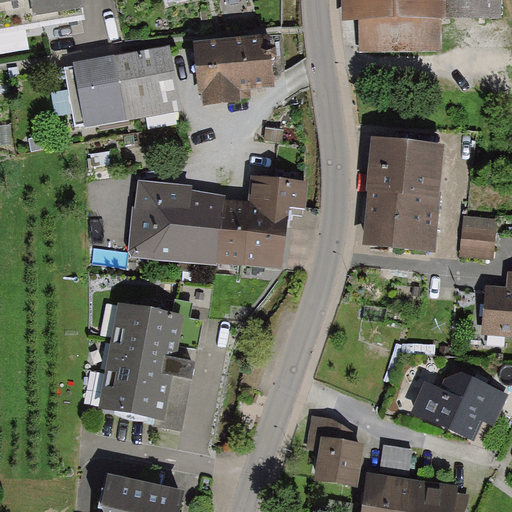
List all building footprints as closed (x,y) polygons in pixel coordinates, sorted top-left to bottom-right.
[(78,0),(0,0),(0,35),(82,21),(78,0)] [(344,0),(345,24),(360,24),(360,52),(440,51),(439,20),(498,19),(498,0),(344,0)] [(275,93),(271,41),(194,47),(198,100),(201,100),(202,112),(240,109),(239,102),(251,102),(250,95),(275,93)] [(168,50),(66,70),(78,131),(180,111),(168,50)] [(372,140),(367,193),(440,200),(444,147),(372,140)] [(194,190),(139,184),(130,254),(134,262),(216,268),(285,273),(290,214),(305,214),(307,186),(251,182),(249,200),(223,197),(194,194),(194,190)] [(435,252),(440,200),(367,193),(362,245),(435,252)] [(499,221),(464,217),(460,258),(494,262),(499,221)] [(483,289),(481,338),(511,339),(511,276),(506,276),(505,290),(483,289)] [(185,320),(122,308),(101,413),(164,425),(172,382),(193,386),(197,366),(177,362),(185,320)] [(438,370),(417,418),(476,443),(485,424),(494,427),(507,398),(438,370)] [(357,491),(365,448),(350,445),(352,434),(331,423),(315,420),(311,437),(322,439),(314,483),(357,491)] [(362,511),(414,511),(419,484),(408,482),(413,451),(383,447),(378,478),(367,476),(362,511)] [(143,511),(149,488),(108,479),(100,511),(143,511)] [(466,511),(468,508),(469,497),(457,495),(458,490),(419,484),(414,511),(466,511)] [(182,511),(186,497),(149,488),(143,511),(182,511)]
